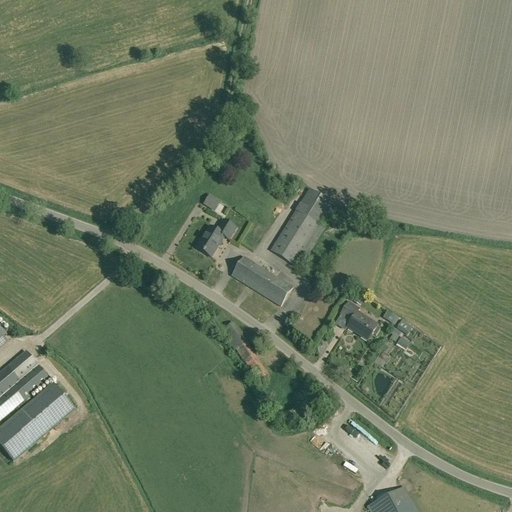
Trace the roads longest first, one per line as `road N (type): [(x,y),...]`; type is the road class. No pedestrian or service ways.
road 1 (unclassified): [(511,493),(428,455),(175,274),(110,239),(0,198)]
road 2 (track): [(110,239),(131,207),(185,167),(209,135),(226,104),(249,0)]
